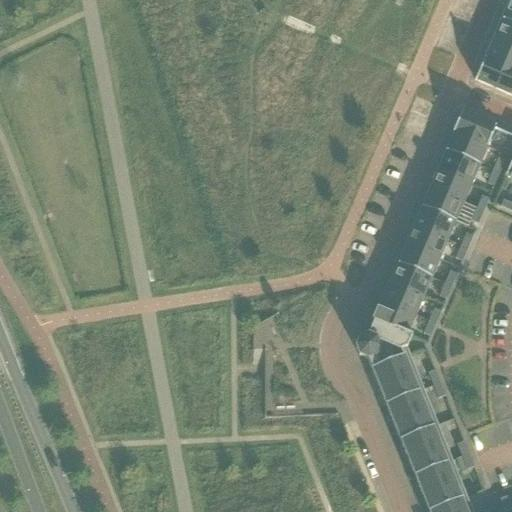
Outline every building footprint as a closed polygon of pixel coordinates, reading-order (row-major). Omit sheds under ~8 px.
[(511,1),(510,1),(501,21),(511,25),(511,1)] [(511,25),(501,21),(493,41),(511,48),(511,25)] [(484,59),(483,60),(511,72),(511,48),(493,41),(485,60),(484,59)] [(511,72),(483,60),(474,81),(511,97),(511,96),(511,94),(511,72)] [(486,148),(494,129),(495,128),(460,113),(456,124),(455,124),(453,131),(452,133),(486,148)] [(478,166),(486,148),(452,133),(452,134),(453,134),(445,152),(478,166)] [(502,148),(509,151),(511,143),(511,137),(507,136),(502,148)] [(470,185),(478,166),(445,152),(437,171),(470,185)] [(497,159),(492,172),(499,175),(504,162),(497,159)] [(462,204),(470,185),(437,171),(429,190),(462,204)] [(493,188),(499,175),(492,172),(486,185),(493,188)] [(454,223),(462,204),(429,190),(421,209),(454,223)] [(481,197),(476,210),(483,213),(488,200),(481,197)] [(511,213),(511,204),(503,201),(500,208),(511,213)] [(446,241),(454,223),(421,209),(413,227),(446,241)] [(477,225),(483,213),(476,210),(470,222),(477,225)] [(438,260),(446,241),(413,227),(412,230),(409,236),(410,236),(405,246),(438,260)] [(465,235),(460,247),(467,250),(472,238),(465,235)] [(430,279),(438,260),(405,246),(397,265),(430,279)] [(461,263),(467,250),(460,247),(454,260),(461,263)] [(423,298),(430,279),(397,265),(389,284),(423,298)] [(449,272),(444,285),(451,288),(456,275),(449,272)] [(415,317),(423,298),(389,284),(381,302),(415,317)] [(445,300),(451,288),(444,285),(438,297),(445,300)] [(407,335),(415,317),(381,302),(377,311),(376,311),(372,321),(373,322),(373,321),(406,335),(407,335)] [(433,310),(428,322),(435,325),(440,313),(433,310)] [(471,511),(466,498),(452,462),(437,427),(423,391),(409,355),(406,349),(411,337),(407,335),(406,335),(373,321),(373,322),(367,336),(358,340),(355,348),(358,357),(367,360),(371,371),(379,391),(378,391),(381,397),(385,406),(399,442),(407,462),(410,468),(414,478),(427,511),(471,511)] [(429,338),(435,325),(428,322),(422,335),(429,338)] [(427,375),(432,387),(439,384),(434,372),(427,375)] [(444,397),(439,384),(432,387),(437,400),(444,397)] [(456,446),(461,458),(468,456),(463,443),(456,446)] [(473,468),(468,456),(461,458),(466,471),(473,468)] [(507,511),(511,510),(506,498),(499,500),(503,511),(507,511)]
